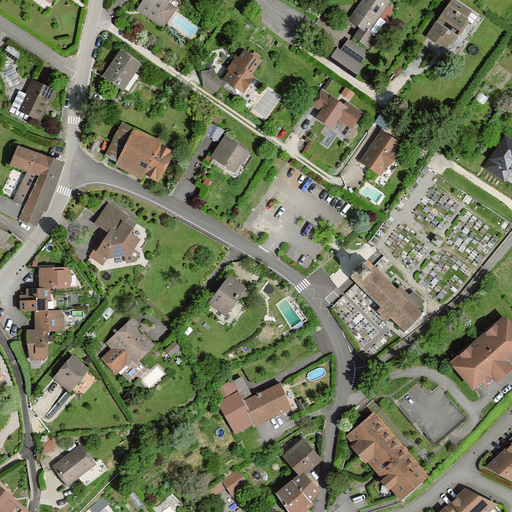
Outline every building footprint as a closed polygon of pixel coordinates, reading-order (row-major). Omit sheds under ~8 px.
[(145,0),(144,2),(159,13),(154,21),(162,27),(165,23),(173,10),(174,9),(166,3),(167,0),(145,0)] [(382,0),(365,0),(350,22),(361,29),(355,38),(366,45),(383,21),(377,17),(387,3),(385,2),(382,0)] [(431,36),(439,42),(444,35),(454,41),(469,19),(461,14),(466,8),(455,0),(454,0),(431,36)] [(159,13),(144,2),(138,11),(154,21),(159,13)] [(474,13),(466,8),(461,14),(469,19),(474,13)] [(165,23),(190,40),(199,27),(173,10),(165,23)] [(449,48),(454,41),(444,35),(439,42),(449,48)] [(365,52),(348,41),(342,49),(359,61),(365,52)] [(0,52),(12,60),(17,52),(17,51),(5,44),(0,52)] [(360,65),(337,49),(330,59),(353,75),(360,65)] [(216,76),(215,68),(201,71),(204,87),(215,94),(222,84),(235,93),(239,93),(242,89),(244,90),(254,74),(251,72),(258,60),(244,51),(239,58),(236,63),(233,61),(227,69),(220,79),(216,76)] [(106,76),(129,92),(139,76),(134,73),(138,66),(121,54),(106,76)] [(26,94),(18,90),(7,111),(25,120),(27,115),(37,120),(50,92),(32,82),(26,94)] [(345,93),(354,99),(359,92),(350,86),(345,93)] [(345,107),(321,91),(312,104),(324,111),(319,118),(333,127),(339,118),(352,126),(361,113),(348,103),(345,107)] [(135,131),(123,124),(107,156),(107,157),(143,178),(144,176),(145,175),(156,182),(157,181),(172,154),(160,147),(161,144),(147,137),(135,131)] [(212,133),(222,138),(225,133),(221,131),(223,128),(215,125),(212,133)] [(384,133),(364,161),(381,173),(387,164),(391,164),(396,157),(395,153),(401,145),(384,133)] [(511,139),(505,136),(484,168),(502,180),(511,164),(511,139)] [(215,157),(241,175),(253,157),(252,157),(226,139),(215,157)] [(33,227),(37,220),(41,210),(58,163),(44,159),(40,158),(35,156),(17,148),(10,165),(18,169),(23,171),(27,172),(18,192),(12,204),(0,198),(0,213),(17,221),(18,219),(33,227)] [(140,239),(131,233),(133,230),(124,223),(117,218),(122,212),(109,204),(96,223),(110,233),(99,250),(103,253),(109,257),(120,255),(127,254),(128,261),(136,260),(140,254),(140,253),(133,248),(138,241),(140,239)] [(124,223),(128,217),(122,212),(117,218),(124,223)] [(0,237),(5,240),(11,234),(0,227),(0,237)] [(99,250),(96,248),(93,253),(99,258),(100,258),(103,253),(99,250)] [(406,330),(405,331),(405,332),(408,332),(408,330),(408,329),(422,316),(423,315),(424,313),(422,313),(418,309),(424,303),(413,292),(410,295),(402,287),(398,290),(374,267),(367,260),(351,276),(357,282),(381,306),(380,308),(379,310),(388,320),(392,317),(406,330)] [(23,311),(37,310),(38,330),(28,331),(28,343),(30,343),(31,357),(46,357),(46,343),(49,343),(49,330),(50,330),(50,328),(61,328),(60,313),(50,313),(50,310),(47,310),(47,300),(51,300),(50,288),(55,287),(55,285),(72,284),(71,269),(55,270),(55,267),(43,267),(43,270),(43,288),(30,288),(30,295),(23,295),(23,311)] [(212,304),(222,311),(225,306),(230,309),(238,299),(247,295),(245,289),(244,289),(231,279),(212,304)] [(511,325),(506,317),(454,361),(473,384),(482,377),(486,382),(511,360),(511,325)] [(119,346),(114,350),(127,364),(128,363),(133,358),(136,360),(143,354),(145,356),(153,347),(143,335),(140,338),(134,332),(137,329),(138,328),(132,321),(113,340),(119,346)] [(143,335),(137,329),(134,332),(140,338),(143,335)] [(138,362),(145,356),(143,354),(136,360),(138,362)] [(55,380),(69,392),(70,391),(86,371),(86,370),(73,359),(55,380)] [(397,402),(436,446),(467,418),(442,391),(438,386),(430,393),(420,381),(397,402)] [(218,403),(234,431),(253,423),(254,424),(290,407),(291,409),(293,408),(292,407),(282,385),(281,384),(244,402),(233,382),(232,382),(214,392),(219,402),(218,403)] [(395,443),(372,416),(349,436),(403,497),(404,497),(426,477),(403,452),(395,443)] [(408,448),(399,439),(395,443),(403,452),(408,448)] [(309,470),(321,460),(305,442),(288,457),(303,475),(304,474),(309,470)] [(511,447),(490,468),(511,479),(511,447)] [(81,448),(55,467),(67,484),(68,484),(86,471),(84,468),(91,463),(81,448)] [(239,470),(223,481),(228,487),(234,495),(235,496),(240,492),(242,495),(252,488),(239,470)] [(303,475),(296,481),(310,499),(318,490),(304,474),(303,475)] [(197,501),(199,504),(201,507),(228,487),(223,481),(220,484),(197,501)] [(290,511),(298,511),(303,508),(304,509),(312,502),(312,501),(310,499),(296,481),(282,488),(275,492),(290,511)] [(0,505),(8,496),(0,489),(0,505)] [(468,491),(445,511),(460,511),(461,511),(489,511),(496,506),(468,491)] [(0,505),(0,511),(22,511),(25,510),(8,496),(0,505)] [(312,502),(304,509),(303,508),(298,511),(306,511),(315,505),(312,502)]
